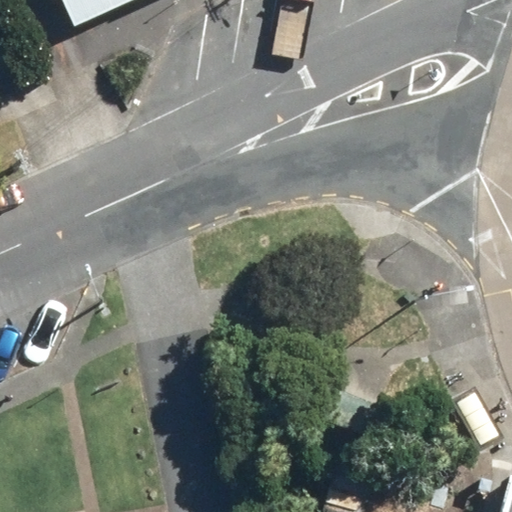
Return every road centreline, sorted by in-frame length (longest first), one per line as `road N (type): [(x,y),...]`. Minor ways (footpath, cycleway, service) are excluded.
road 1 (tertiary): [(147,187),(435,21),(511,8)]
road 2 (tertiary): [(511,144),(486,132),(418,140),(147,187)]
road 3 (tertiary): [(147,187),(0,254)]
